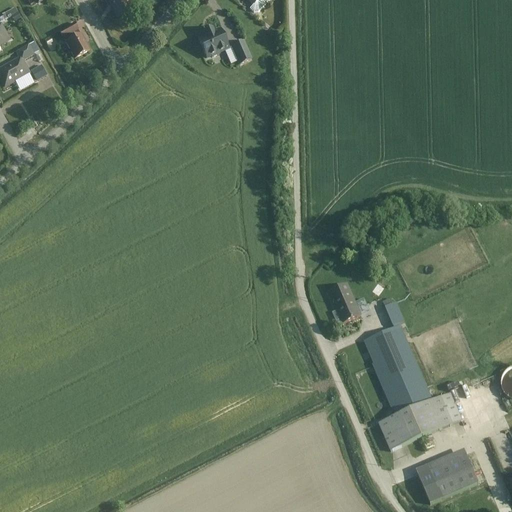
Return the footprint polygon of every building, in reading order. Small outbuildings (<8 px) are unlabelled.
[(129,0),(104,0),(116,19),(134,8),(129,0)] [(239,0),(250,8),(252,5),(262,13),(272,0),(239,0)] [(0,28),(0,50),(13,43),(3,26),(0,28)] [(228,51),(220,32),(212,35),(209,29),(198,34),(200,40),(196,42),(204,61),(228,51)] [(68,46),(77,62),(91,54),(82,38),(68,46)] [(248,62),(242,43),(229,47),(236,66),(248,62)] [(0,73),(0,84),(5,93),(32,77),(22,60),(0,73)] [(45,65),(33,70),(39,82),(50,77),(45,65)] [(362,317),(347,285),(328,294),(342,326),(362,317)] [(399,323),(392,304),(381,308),(388,327),(399,323)] [(398,329),(362,345),(395,420),(375,429),(387,454),(462,421),(449,393),(429,401),(398,329)] [(511,394),(511,373),(501,384),(511,394)] [(480,486),(465,452),(414,474),(429,508),(480,486)]
